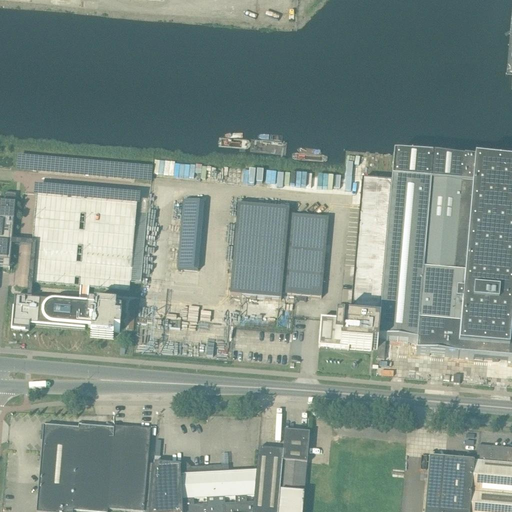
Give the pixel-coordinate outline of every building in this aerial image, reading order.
[(377,350),(376,360),(384,361),(386,342),(417,345),(416,355),(458,359),(499,362),(509,363),(511,363),(511,166),(394,157),(392,184),(378,341),(377,350)] [(321,320),(318,349),(349,352),(349,350),(371,352),(371,350),(377,350),(378,341),(392,184),(362,181),(350,315),(354,315),(353,323),(342,322),(342,324),(337,324),(338,322),(321,320)] [(0,263),(10,264),(15,205),(16,194),(4,193),(3,204),(0,203),(0,263)] [(200,270),(203,202),(183,201),(179,269),(200,270)] [(289,211),(237,206),(229,297),(281,301),(281,296),(321,299),(328,219),(288,216),(289,211)] [(124,310),(123,305),(116,307),(93,305),(93,308),(88,308),(88,304),(15,298),(13,315),(13,322),(9,322),(8,329),(29,331),(29,330),(29,326),(86,331),(86,328),(91,328),(90,337),(113,339),(114,332),(120,333),(120,322),(120,318),(121,319),(121,311),(124,310)] [(81,444),(82,428),(79,428),(78,431),(44,428),(36,511),(72,511),(78,444),(81,444)] [(114,431),(82,428),(81,444),(78,444),(72,511),(107,511),(114,428),(114,431)] [(114,428),(107,511),(108,511),(125,511),(144,511),(150,431),(114,428)] [(282,462),(307,464),(309,434),(284,432),(283,452),(282,462)] [(424,511),(511,511),(511,450),(478,448),(478,447),(477,447),(476,462),(443,460),(429,458),(424,511)] [(252,511),(277,511),(279,492),(304,494),(307,464),(282,462),(283,452),(258,450),(256,472),(254,497),(253,503),(252,511)] [(190,469),(186,464),(180,467),(154,465),(149,511),(252,511),(253,503),(247,503),(247,497),(254,497),(256,472),(229,473),(228,467),(190,469)] [(302,511),(304,494),(279,492),(277,511),(302,511)]
